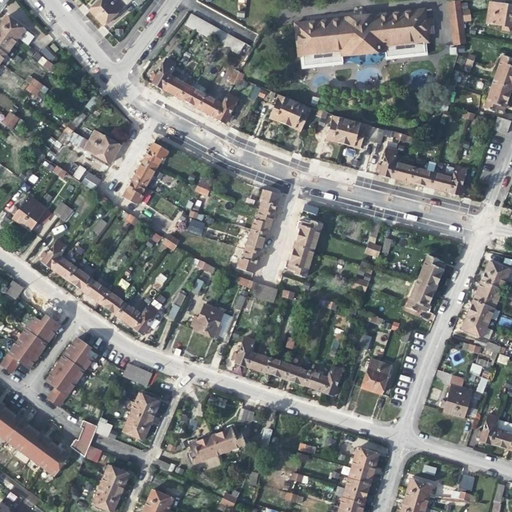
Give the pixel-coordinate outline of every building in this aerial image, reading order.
[(89,11),(96,19),(116,0),(100,0),(95,5),(89,11)] [(125,6),(120,0),(116,0),(96,19),(99,23),(102,26),(113,17),(125,6)] [(146,0),(136,0),(133,3),(137,8),(146,0)] [(452,45),(463,43),(457,2),(446,3),(452,45)] [(488,3),(486,13),(511,17),(511,6),(511,7),(511,4),(511,3),(510,3),(505,2),(504,5),(488,3)] [(294,24),(297,57),(340,52),(341,56),(384,51),(383,47),(426,42),(425,34),(430,33),(429,18),(423,19),(422,9),(294,24)] [(511,28),(511,26),(511,17),(486,13),(484,23),(501,26),(501,29),(508,30),(508,27),(511,28)] [(186,25),(193,29),(218,42),(245,55),(251,44),(191,14),(186,25)] [(2,21),(0,24),(17,38),(23,30),(5,17),(2,21)] [(0,38),(11,47),(17,38),(0,24),(0,38)] [(0,51),(5,55),(11,47),(0,38),(0,51)] [(51,43),(47,46),(53,52),(56,49),(51,43)] [(470,66),(474,56),(468,54),(464,64),(470,66)] [(500,56),(491,83),(510,90),(511,82),(511,63),(509,62),(510,60),(500,56)] [(160,89),(161,88),(169,74),(175,63),(165,58),(161,66),(156,75),(153,73),(149,79),(153,81),(151,84),(160,89)] [(234,72),(232,77),(236,79),(240,81),(241,79),(244,80),(245,76),(234,72)] [(178,79),(169,74),(161,88),(170,93),(178,98),(186,85),(177,80),(178,79)] [(451,91),(455,81),(449,79),(446,89),(451,91)] [(506,100),(510,90),(491,83),(483,109),(492,112),(493,109),(502,112),(506,100)] [(194,89),(186,85),(178,98),(183,101),(196,108),(204,94),(195,89),(194,89)] [(254,87),(249,100),(254,102),(259,90),(254,87)] [(228,93),(221,104),(214,118),(213,119),(222,124),(224,121),(228,123),(230,120),(231,117),(228,115),(237,98),(228,93)] [(213,99),(204,94),(196,108),(205,113),(214,118),(221,104),(212,99),(213,99)] [(278,121),(285,124),(295,103),(278,96),(269,117),(278,121)] [(310,109),(295,103),(285,124),(291,127),(301,131),(310,109)] [(80,111),(75,118),(71,122),(77,126),(86,116),(80,111)] [(332,142),(341,144),(348,120),(332,116),(325,140),(332,142)] [(497,117),(495,123),(508,127),(510,121),(497,117)] [(365,125),(348,120),(341,144),(350,147),(358,149),(365,125)] [(493,129),(506,133),(508,127),(495,123),(493,129)] [(365,140),(373,142),(376,128),(369,126),(365,140)] [(384,130),(376,128),(373,142),(380,143),(384,130)] [(68,135),(85,145),(88,140),(72,131),(68,135)] [(93,132),(88,140),(114,155),(119,146),(93,132)] [(109,164),(114,155),(88,140),(85,145),(83,149),(109,164)] [(152,144),(141,163),(154,170),(159,161),(161,161),(166,152),(152,144)] [(353,157),(355,151),(345,149),(343,155),(353,157)] [(389,179),(389,178),(393,164),(396,152),(385,149),(381,165),(378,164),(378,166),(376,172),(379,172),(378,176),(389,179)] [(32,174),(37,179),(45,167),(40,163),(32,174)] [(156,171),(154,170),(141,163),(131,181),(144,188),(149,179),(150,180),(156,171)] [(403,167),(393,164),(389,178),(398,180),(409,183),(413,169),(403,166),(403,167)] [(80,180),(85,168),(78,165),(72,176),(80,180)] [(454,167),(451,179),(448,193),(458,196),(458,193),(462,194),(463,189),(464,186),(460,185),(464,170),(454,167)] [(422,171),(413,169),(409,183),(420,186),(428,188),(432,175),(422,172),(422,171)] [(84,179),(96,187),(100,180),(87,174),(84,179)] [(159,180),(169,185),(172,179),(162,174),(159,180)] [(440,177),(432,175),(428,188),(438,190),(448,193),(451,179),(440,176),(440,177)] [(139,196),(144,188),(131,181),(121,199),(135,206),(138,201),(141,197),(139,196)] [(149,191),(144,188),(139,196),(141,197),(138,201),(143,203),(149,191)] [(261,201),(258,211),(271,215),(274,206),(277,196),(262,191),(259,200),(261,201)] [(12,219),(20,225),(37,202),(28,196),(18,210),(15,208),(11,214),(14,216),(12,219)] [(45,208),(37,202),(20,225),(29,231),(31,228),(34,230),(38,225),(35,223),(45,208)] [(51,213),(57,217),(65,206),(59,202),(51,213)] [(304,204),(302,210),(315,214),(317,208),(304,204)] [(72,211),(65,206),(57,217),(65,222),(72,211)] [(141,208),(138,213),(147,219),(150,213),(141,208)] [(143,224),(147,219),(138,213),(135,211),(131,216),(132,217),(136,220),(143,224)] [(253,220),(250,230),(264,235),(265,235),(268,227),(271,215),(258,211),(255,221),(253,220)] [(98,235),(107,224),(101,219),(92,231),(98,235)] [(201,235),(204,223),(190,219),(187,231),(201,235)] [(296,239),(294,245),(312,251),(320,225),(310,221),(309,225),(301,222),(299,229),(296,239)] [(371,223),(368,236),(375,237),(378,225),(371,223)] [(261,245),(264,235),(250,230),(249,230),(246,239),(247,240),(244,250),(258,254),(261,245)] [(161,243),(167,247),(170,242),(164,239),(161,243)] [(49,269),(50,268),(58,256),(66,247),(57,240),(47,254),(43,252),(39,258),(42,260),(40,263),(49,269)] [(381,253),(387,255),(388,246),(390,241),(384,240),(381,253)] [(373,246),(367,244),(366,249),(364,253),(369,255),(373,246)] [(304,278),(312,251),(294,245),(292,253),(288,265),(287,269),(295,271),(294,275),(304,278)] [(378,248),(373,246),(369,255),(375,257),(378,248)] [(255,263),(258,254),(244,250),(240,260),(238,259),(235,269),(252,274),(255,263)] [(426,255),(415,282),(433,289),(436,282),(443,266),(437,264),(434,263),(436,259),(426,255)] [(67,262),(58,256),(50,268),(58,274),(66,280),(75,267),(67,262)] [(486,267),(484,272),(504,280),(507,272),(508,270),(488,262),(486,267)] [(83,274),(75,267),(66,280),(73,285),(82,292),(91,280),(83,275),(83,274)] [(500,289),(504,280),(484,272),(482,276),(480,281),(500,289)] [(160,289),(167,277),(160,273),(153,285),(160,289)] [(351,288),(357,290),(360,280),(355,278),(351,288)] [(121,279),(118,285),(126,289),(129,283),(121,279)] [(197,279),(190,291),(196,294),(202,282),(197,279)] [(15,299),(24,288),(13,280),(5,292),(15,299)] [(98,285),(91,280),(82,292),(89,296),(98,303),(107,291),(98,285)] [(366,282),(360,280),(357,290),(362,292),(366,282)] [(478,286),(476,291),(496,299),(500,290),(500,289),(480,281),(478,286)] [(430,297),(433,289),(415,282),(405,307),(414,311),(416,308),(420,310),(424,312),(430,297)] [(255,297),(274,302),(277,289),(258,284),(255,297)] [(105,309),(114,315),(122,303),(114,297),(114,296),(107,291),(98,303),(105,309)] [(474,296),(472,301),(492,309),(496,299),(476,291),(474,296)] [(243,297),(238,295),(232,309),(238,311),(243,297)] [(470,305),(468,310),(488,319),(492,309),(472,301),(470,305)] [(114,315),(131,327),(140,315),(133,310),(132,311),(122,303),(114,315)] [(178,307),(172,304),(166,316),(172,319),(178,307)] [(192,330),(201,334),(212,308),(203,304),(197,318),(194,316),(190,325),(193,327),(192,330)] [(147,306),(140,315),(131,327),(131,328),(139,335),(142,332),(143,333),(145,334),(149,329),(146,326),(156,312),(147,306)] [(222,312),(212,308),(201,334),(210,338),(212,335),(215,336),(219,327),(216,325),(222,312)] [(395,310),(391,319),(407,325),(410,317),(395,310)] [(484,329),(488,319),(468,310),(466,315),(464,320),(484,329)] [(41,323),(35,318),(1,365),(12,373),(20,362),(29,369),(31,364),(45,345),(56,329),(60,326),(46,316),(41,323)] [(480,338),(484,329),(464,320),(462,324),(460,330),(480,338)] [(410,330),(403,328),(398,340),(406,343),(410,330)] [(353,346),(360,348),(364,334),(358,332),(353,346)] [(371,336),(364,334),(360,348),(366,350),(371,336)] [(59,406),(92,359),(86,355),(91,349),(77,338),(73,341),(61,358),(48,376),(46,381),(56,388),(48,398),(59,406)] [(243,368),(243,366),(248,353),(253,341),(243,338),(237,355),(233,353),(231,360),(234,361),(233,364),(243,368)] [(484,350),(488,351),(497,354),(498,354),(500,348),(486,344),(484,350)] [(259,357),(248,353),(243,366),(245,367),(256,371),(264,374),(264,372),(269,360),(259,357)] [(506,365),(509,357),(499,354),(496,361),(506,365)] [(269,360),(264,372),(272,375),(283,379),(288,368),(278,364),(278,363),(269,360)] [(362,389),(370,391),(379,363),(369,360),(360,388),(362,389)] [(149,380),(151,375),(129,363),(122,376),(146,387),(149,380)] [(389,367),(379,363),(370,391),(380,394),(385,380),(389,367)] [(472,363),(469,372),(479,376),(482,366),(472,363)] [(330,366),(325,380),(321,392),(320,393),(331,397),(333,393),(336,394),(339,387),(335,386),(340,370),(330,366)] [(297,371),(288,368),(283,379),(292,383),(302,386),(303,385),(307,373),(298,370),(297,371)] [(310,388),(321,392),(325,380),(316,377),(316,376),(307,373),(303,385),(310,388)] [(442,412),(451,415),(460,389),(459,389),(462,380),(450,376),(447,385),(450,386),(448,394),(445,401),(442,400),(440,407),(443,408),(442,412)] [(482,395),(487,382),(480,380),(475,393),(482,395)] [(470,392),(460,389),(451,415),(458,417),(462,418),(463,415),(466,416),(469,409),(465,408),(470,392)] [(138,394),(134,403),(154,411),(156,406),(158,402),(138,394)] [(0,435),(54,475),(69,455),(49,440),(40,433),(24,421),(15,415),(0,403),(0,435)] [(134,403),(130,412),(150,421),(152,417),(154,411),(134,403)] [(237,422),(249,426),(253,413),(241,410),(237,422)] [(130,412),(125,423),(146,431),(148,426),(150,421),(130,412)] [(488,445),(489,444),(493,431),(496,419),(486,417),(481,431),(478,430),(476,437),(479,439),(478,440),(477,442),(488,445)] [(97,426),(83,420),(80,427),(83,428),(78,440),(76,439),(70,446),(84,457),(89,445),(94,433),(97,426)] [(99,421),(94,433),(106,438),(111,427),(99,421)] [(144,435),(146,431),(125,423),(121,432),(142,440),(144,435)] [(231,429),(211,436),(218,454),(244,444),(240,434),(236,436),(235,432),(234,428),(231,429)] [(503,434),(493,431),(489,444),(498,447),(508,450),(511,438),(511,437),(503,435),(503,434)] [(192,464),(218,454),(211,436),(188,445),(189,448),(191,453),(188,454),(192,464)] [(101,451),(89,445),(84,457),(96,462),(101,451)] [(264,448),(259,447),(256,460),(261,462),(264,448)] [(356,448),(353,458),(374,464),(376,459),(377,455),(356,448)] [(336,460),(344,463),(346,456),(347,451),(339,449),(336,460)] [(372,470),(374,464),(353,458),(350,468),(371,474),(372,470)] [(167,465),(154,459),(151,465),(164,471),(167,465)] [(434,475),(436,468),(424,464),(422,471),(434,475)] [(107,466),(103,476),(123,484),(125,479),(127,475),(107,466)] [(369,480),(371,474),(350,468),(347,477),(347,478),(368,484),(369,480)] [(277,474),(290,478),(291,473),(278,469),(277,474)] [(251,472),(249,484),(256,485),(258,473),(251,472)] [(121,488),(123,484),(103,476),(99,485),(119,494),(121,488)] [(456,489),(464,491),(466,478),(459,476),(456,489)] [(347,478),(344,488),(365,494),(367,489),(368,485),(368,484),(347,478)] [(473,479),(466,478),(464,491),(470,493),(473,479)] [(408,485),(406,490),(426,496),(429,486),(409,480),(408,485)] [(496,483),(493,497),(499,498),(503,485),(496,483)] [(99,485),(94,495),(115,504),(117,498),(119,494),(99,485)] [(341,497),(341,498),(362,504),(364,499),(365,494),(344,488),(341,497)] [(149,494),(147,500),(167,508),(171,499),(151,490),(149,494)] [(404,497),(403,501),(423,507),(426,496),(406,490),(404,497)] [(457,499),(458,493),(448,491),(447,496),(457,499)] [(225,493),(222,499),(228,501),(231,496),(225,493)] [(111,511),(113,508),(115,504),(94,495),(91,504),(109,511),(111,511)] [(237,499),(231,496),(228,501),(233,504),(237,499)] [(359,511),(361,509),(362,504),(341,498),(338,507),(354,511),(359,511)] [(145,504),(143,510),(148,511),(164,511),(167,508),(147,500),(145,504)] [(405,511),(421,511),(423,507),(403,501),(401,507),(400,510),(405,511)] [(0,502),(0,511),(8,511),(7,511),(8,509),(4,505),(0,502)]
